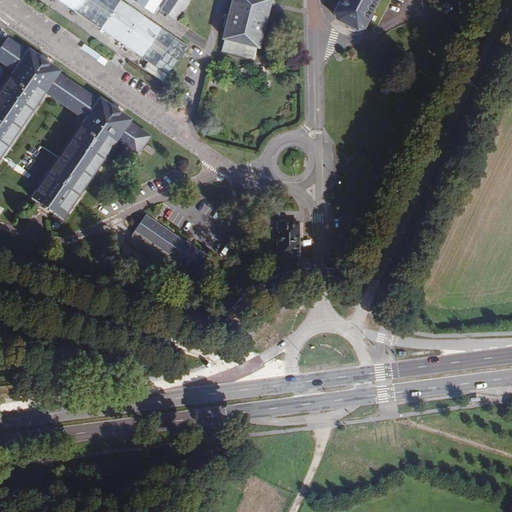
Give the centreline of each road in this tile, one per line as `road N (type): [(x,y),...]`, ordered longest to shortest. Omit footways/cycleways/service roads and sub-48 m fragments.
road 1 (track): [(502,0),(351,334)]
road 2 (primary): [(0,444),(247,412)]
road 3 (primary): [(202,394),(0,420)]
road 4 (track): [(157,362),(0,306)]
road 5 (primary): [(359,396),(511,377)]
road 6 (secondary): [(487,358),(351,334)]
road 7 (primary): [(487,358),(364,374)]
